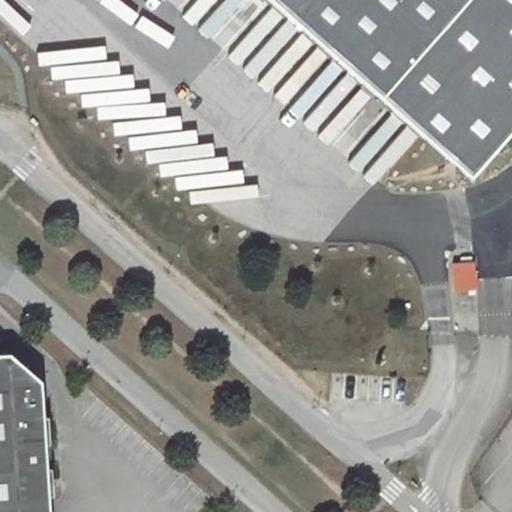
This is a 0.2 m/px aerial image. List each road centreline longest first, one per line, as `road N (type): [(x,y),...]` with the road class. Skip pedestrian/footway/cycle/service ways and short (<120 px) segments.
road 1 (residential): [(409,511),(0,147)]
road 2 (residential): [(0,283),(264,511)]
